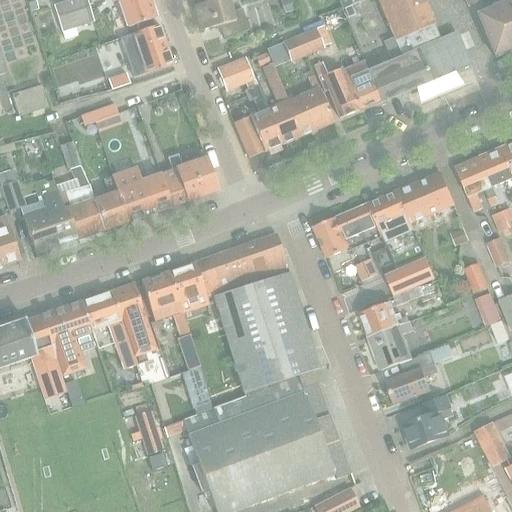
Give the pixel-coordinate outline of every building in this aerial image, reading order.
[(77,0),(54,8),(62,33),(93,22),(85,0),(77,0)] [(128,27),(157,18),(150,0),(112,0),(113,2),(119,0),(128,27)] [(214,0),(193,6),(200,31),(220,25),(223,38),(248,30),(242,9),(232,11),(228,0),(214,0)] [(392,60),(368,71),(381,101),(469,64),(456,33),(440,40),(433,24),(434,23),(424,0),(338,0),(342,9),(363,0),(377,0),(393,38),(384,42),(392,60)] [(511,0),(509,0),(476,14),(494,57),(511,49),(511,0)] [(145,74),(173,65),(159,25),(132,34),(145,74)] [(304,56),(323,49),(315,29),(297,37),(304,56)] [(291,62),(304,56),(297,37),(276,45),(280,56),(288,53),(291,62)] [(254,59),(258,69),(270,64),(265,54),(254,59)] [(253,79),(245,58),(217,70),(219,75),(217,77),(221,84),(223,85),(226,90),(253,79)] [(325,74),(322,65),(312,69),(323,93),(327,91),(339,119),(381,101),(368,71),(364,61),(341,71),(340,68),(325,74)] [(267,109),(282,145),(298,138),(282,102),(287,101),(271,64),(262,68),(277,105),(267,109)] [(129,86),(125,75),(107,81),(111,92),(129,86)] [(311,90),(298,96),(303,107),(301,107),(303,113),(305,112),(313,131),(332,123),(313,77),(307,80),(311,90)] [(267,109),(257,85),(244,91),(248,101),(253,99),(258,112),(249,116),(264,152),(282,145),(267,109)] [(21,115),(48,107),(41,86),(14,95),(21,115)] [(298,138),(313,131),(305,112),(303,113),(301,107),(303,107),(298,96),(287,101),(282,102),(298,138)] [(114,106),(80,118),(83,128),(117,115),(114,106)] [(264,152),(249,116),(232,123),(247,159),(264,152)] [(58,194),(57,195),(61,203),(67,219),(70,218),(77,239),(104,230),(93,199),(88,186),(79,166),(81,165),(72,141),(71,142),(60,146),(68,169),(72,168),(79,186),(79,187),(69,190),(58,194)] [(511,144),(502,148),(511,171),(511,144)] [(511,180),(511,171),(502,148),(479,158),(499,205),(506,202),(499,185),(511,180)] [(163,183),(171,207),(216,192),(205,158),(180,167),(176,155),(166,158),(170,170),(160,174),(163,183)] [(499,205),(479,158),(455,168),(474,212),(482,209),(477,195),(485,191),(492,208),(499,205)] [(135,168),(112,176),(128,222),(171,207),(163,183),(160,174),(140,181),(135,168)] [(398,192),(412,225),(454,207),(440,174),(398,192)] [(107,194),(93,199),(104,230),(128,222),(112,176),(102,179),(107,194)] [(44,208),(22,216),(35,254),(77,239),(70,218),(67,219),(61,203),(57,195),(58,194),(55,185),(54,186),(53,182),(47,184),(43,181),(36,184),(33,189),(37,198),(41,197),(44,208)] [(9,211),(25,205),(17,182),(0,187),(9,211)] [(398,192),(368,204),(383,239),(381,239),(384,246),(386,245),(396,270),(426,258),(412,225),(398,192)] [(368,204),(334,219),(347,250),(349,253),(381,239),(383,239),(368,204)] [(511,215),(510,210),(502,213),(507,223),(511,221),(511,215)] [(507,223),(502,213),(493,216),(499,233),(509,229),(507,223)] [(0,265),(4,264),(7,263),(19,259),(21,258),(11,229),(6,216),(0,218),(0,265)] [(334,219),(314,227),(327,259),(333,275),(343,271),(341,266),(352,261),(349,253),(347,250),(334,219)] [(168,272),(178,303),(204,294),(206,299),(212,297),(244,393),(320,369),(276,235),(168,272)] [(497,268),(511,262),(501,238),(487,244),(497,268)] [(425,260),(385,277),(394,298),(434,281),(425,260)] [(355,267),(362,283),(377,276),(371,261),(355,267)] [(474,294),(488,289),(478,265),(464,270),(474,294)] [(155,322),(162,319),(172,316),(180,339),(177,341),(187,372),(199,368),(177,303),(178,303),(168,272),(141,281),(155,322)] [(135,283),(111,291),(135,360),(137,364),(146,361),(144,355),(158,350),(135,283)] [(418,289),(393,299),(396,308),(421,298),(418,289)] [(98,328),(109,324),(125,370),(137,365),(135,360),(111,291),(88,299),(98,328)] [(511,332),(511,297),(499,303),(511,333),(511,332)] [(81,302),(41,316),(56,360),(62,376),(86,368),(80,352),(96,346),(81,302)] [(368,337),(408,322),(406,318),(396,322),(389,303),(360,315),(368,337)] [(18,322),(0,328),(0,369),(31,358),(45,398),(67,391),(56,360),(41,316),(25,321),(24,320),(18,322)] [(399,364),(410,360),(401,336),(413,332),(409,322),(408,322),(368,337),(381,371),(399,364)] [(410,360),(399,364),(404,376),(385,383),(394,406),(429,392),(424,378),(437,373),(433,365),(452,358),(448,346),(410,360)] [(335,480),(351,475),(312,372),(183,421),(189,435),(187,436),(198,464),(191,466),(201,492),(208,490),(215,511),(234,511),(333,475),(335,480)] [(443,421),(453,417),(446,397),(424,406),(428,417),(402,427),(411,450),(449,436),(443,421)] [(162,451),(150,411),(134,416),(146,456),(162,451)] [(492,468),(510,459),(492,423),(473,432),(492,468)] [(447,476),(478,462),(470,445),(439,459),(447,476)] [(5,459),(9,473),(22,470),(17,455),(5,459)] [(167,467),(163,455),(147,459),(151,472),(167,467)] [(313,508),(315,511),(352,511),(359,509),(349,490),(313,508)] [(490,511),(486,503),(474,509),(475,511),(490,511)]
